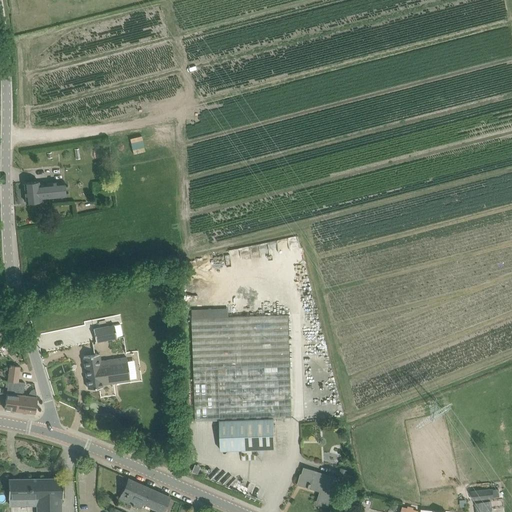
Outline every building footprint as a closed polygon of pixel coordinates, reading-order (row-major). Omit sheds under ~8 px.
[(94,196),(101,195),(113,194),(112,180),(92,182),(94,196)] [(39,181),(24,182),(26,202),(41,201),(40,198),(66,195),(65,181),(39,184),(39,181)] [(192,318),(195,420),(219,420),(220,451),(275,449),(274,418),(291,417),(288,315),(229,317),(228,308),(191,309),(192,318)] [(96,341),(117,337),(115,325),(114,324),(94,328),(96,341)] [(115,325),(117,337),(123,336),(120,324),(115,325)] [(130,380),(129,370),(127,357),(100,361),(99,354),(84,356),(88,388),(103,387),(102,384),(130,380)] [(18,382),(20,366),(10,365),(8,381),(18,382)] [(16,410),(18,382),(8,381),(7,393),(4,409),(14,410),(16,410)] [(25,383),(18,382),(16,410),(35,413),(37,397),(22,395),(22,392),(24,392),(25,383)] [(338,475),(346,477),(348,470),(340,467),(338,475)] [(303,475),(302,475),(299,484),(300,483),(308,486),(308,487),(310,488),(311,484),(322,488),(318,502),(327,506),(334,485),(336,486),(339,478),(305,468),(303,475)] [(9,498),(37,498),(37,511),(61,511),(61,497),(62,497),(63,497),(63,496),(62,478),(63,478),(63,477),(62,477),(9,478),(8,478),(8,479),(9,497),(9,498)] [(118,499),(141,509),(143,504),(161,511),(163,511),(170,496),(128,478),(118,499)] [(472,501),(493,498),(494,498),(493,488),(471,490),(472,501)]
